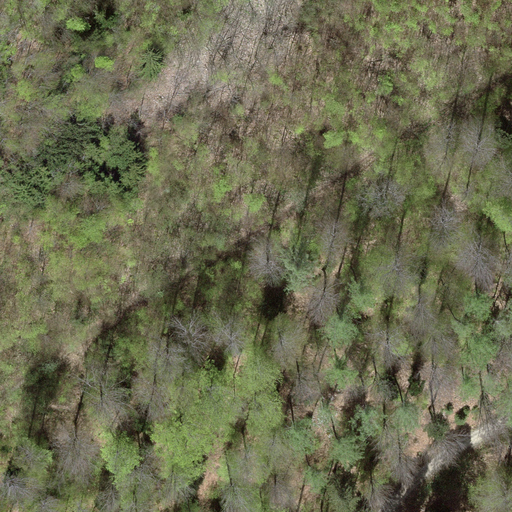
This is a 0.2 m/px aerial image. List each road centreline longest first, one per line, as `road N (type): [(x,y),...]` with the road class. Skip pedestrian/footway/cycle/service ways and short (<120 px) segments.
road 1 (track): [(0,395),(511,75)]
road 2 (track): [(511,417),(445,454),(388,511)]
